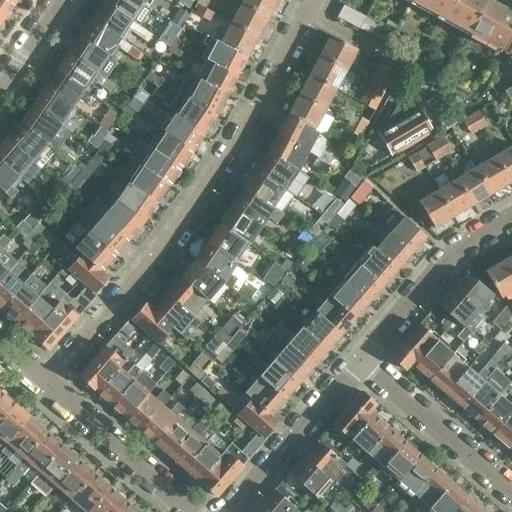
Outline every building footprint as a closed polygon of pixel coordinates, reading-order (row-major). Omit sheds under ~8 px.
[(11,0),(0,0),(0,17),(4,20),(6,18),(9,18),(12,14),(10,10),(16,2),(11,0)] [(103,0),(104,1),(103,2),(131,22),(132,21),(143,5),(136,0),(103,0)] [(193,1),(190,0),(177,0),(188,9),(193,1)] [(241,0),(241,2),(268,17),(276,0),(241,0)] [(485,0),(411,0),(436,13),(470,32),(486,1),(485,0)] [(486,1),(470,32),(500,49),(511,26),(511,14),(509,13),(486,1)] [(131,22),(103,2),(97,11),(94,11),(91,15),(92,18),(91,19),(120,39),(127,28),(147,42),(152,35),(132,21),(131,22)] [(241,2),(230,22),(257,36),(268,17),(241,2)] [(213,13),(198,5),(193,13),(209,21),(213,13)] [(343,5),(337,17),(359,28),(365,16),(343,5)] [(189,15),(179,8),(171,22),(180,29),(189,15)] [(377,23),(365,16),(359,28),(372,35),(377,23)] [(81,34),(79,36),(108,56),(115,45),(135,60),(140,53),(120,39),(91,19),(86,26),(83,26),(80,31),(81,34)] [(230,22),(219,42),(246,57),(257,36),(230,22)] [(167,46),(177,29),(168,23),(157,40),(167,46)] [(185,23),(172,41),(182,47),(194,29),(185,23)] [(68,52),(67,54),(96,73),(104,62),(117,71),(121,65),(108,56),(79,36),(74,43),(71,44),(68,48),(68,52)] [(211,48),(205,59),(236,76),(237,74),(241,73),(243,68),(242,65),(246,57),(219,42),(215,40),(208,36),(204,45),(211,48)] [(330,36),(319,56),(346,71),(354,55),(353,54),(356,50),(345,44),(346,43),(341,41),(340,41),(330,36)] [(182,47),(172,41),(166,50),(180,58),(185,48),(182,47)] [(478,44),(471,41),(467,49),(474,52),(478,44)] [(57,68),(56,70),(84,90),(91,80),(110,93),(115,86),(96,73),(67,54),(63,60),(60,61),(56,65),(57,68)] [(319,56),(308,76),(335,90),(346,71),(319,56)] [(419,65),(430,71),(434,63),(423,57),(419,65)] [(188,74),(195,78),(227,94),(227,93),(230,92),(233,87),(232,84),(236,76),(205,59),(202,66),(194,62),(188,74)] [(395,71),(380,62),(370,81),(385,90),(392,76),(395,71)] [(50,80),(44,88),(72,108),(84,90),(56,70),(55,72),(52,72),(49,76),(50,80)] [(162,81),(150,73),(145,80),(158,88),(162,81)] [(308,76),(298,95),(325,109),(335,90),(308,76)] [(195,78),(186,96),(216,114),(218,111),(221,110),(224,105),(223,102),(227,94),(195,78)] [(385,90),(370,81),(365,90),(380,99),(385,90)] [(72,108),(44,88),(43,89),(40,89),(37,94),(38,97),(32,105),(60,125),(70,132),(75,124),(65,118),(72,108)] [(148,96),(138,89),(133,97),(143,104),(148,96)] [(210,124),(216,114),(186,96),(179,92),(167,109),(174,114),(203,134),(205,132),(208,131),(211,127),(210,124)] [(333,113),(325,109),(298,95),(287,115),(304,123),(314,129),(322,133),(333,113)] [(25,114),(20,122),(49,142),(53,145),(59,138),(54,135),(60,125),(32,105),(31,106),(28,106),(24,111),(25,114)] [(135,112),(126,106),(119,117),(127,123),(135,112)] [(393,156),(430,133),(418,112),(412,115),(397,106),(386,124),(392,127),(379,134),(393,156)] [(98,124),(106,130),(117,115),(109,109),(98,124)] [(477,111),(469,116),(478,130),(486,126),(477,111)] [(369,120),(353,112),(348,120),(365,129),(369,120)] [(203,134),(174,114),(162,131),(192,151),(192,150),(196,150),(199,146),(198,142),(203,134)] [(304,123),(287,115),(283,123),(280,124),(277,129),(279,132),(277,134),(307,152),(318,132),(314,130),(314,129),(304,123)] [(469,116),(461,121),(470,135),(478,130),(469,116)] [(504,128),(511,122),(511,119),(504,118),(500,122),(504,128)] [(364,129),(348,120),(344,129),(360,137),(364,129)] [(12,131),(5,138),(32,162),(48,143),(49,142),(20,122),(18,124),(15,124),(11,128),(12,131)] [(162,131),(150,149),(180,169),(181,168),(184,168),(187,163),(186,160),(192,151),(162,131)] [(94,148),(100,141),(90,134),(84,141),(94,148)] [(106,134),(101,141),(109,146),(111,148),(115,141),(106,134)] [(307,152),(277,134),(273,143),(269,144),(267,148),(268,151),(267,153),(297,172),(307,152)] [(444,137),(437,141),(446,156),(453,151),(444,137)] [(39,168),(32,162),(5,138),(4,140),(1,140),(0,140),(0,160),(18,177),(18,178),(26,184),(39,168)] [(511,142),(510,139),(491,151),(495,157),(510,183),(511,181),(511,142)] [(101,141),(89,158),(97,163),(109,146),(101,141)] [(437,141),(429,146),(438,161),(446,156),(437,141)] [(65,145),(59,153),(71,162),(77,154),(65,145)] [(150,149),(139,166),(168,186),(173,178),(177,178),(180,174),(178,171),(180,169),(150,149)] [(257,169),(255,170),(284,191),(297,172),(267,153),(262,161),(258,161),(255,166),(257,169)] [(415,153),(407,158),(416,173),(424,168),(415,153)] [(495,157),(476,169),(491,194),(509,183),(510,183),(495,157)] [(331,168),(320,159),(314,167),(326,175),(331,168)] [(18,177),(0,160),(0,188),(12,199),(18,192),(15,189),(13,191),(9,187),(18,178),(18,177)] [(86,162),(81,169),(78,172),(85,177),(93,168),(86,162)] [(58,184),(64,189),(66,186),(78,172),(81,169),(75,164),(58,184)] [(139,166),(127,183),(156,203),(161,195),(165,196),(168,191),(166,188),(168,186),(139,166)] [(356,188),(363,180),(351,169),(344,178),(356,188)] [(476,169),(457,180),(472,205),(491,194),(476,169)] [(244,187),(243,189),(272,208),(284,191),(255,170),(250,178),(246,179),(243,183),(244,187)] [(74,192),(85,177),(78,172),(66,186),(74,192)] [(332,194),(335,196),(342,202),(344,202),(346,199),(351,191),(354,189),(353,188),(343,180),(332,194)] [(457,180),(438,192),(453,217),(472,205),(457,180)] [(116,200),(115,201),(144,222),(150,212),(153,213),(156,208),(155,205),(156,203),(127,183),(116,200)] [(50,205),(58,196),(51,191),(48,188),(40,196),(50,205)] [(232,205),(230,207),(260,226),(266,217),(275,224),(281,215),(272,208),(243,189),(238,196),(234,197),(231,202),(232,205)] [(419,203),(434,228),(453,217),(438,192),(419,203)] [(335,196),(322,216),(330,221),(342,202),(335,196)] [(144,222),(115,201),(107,210),(95,200),(90,205),(102,216),(128,240),(136,231),(139,232),(142,227),(142,225),(144,222)] [(45,210),(37,204),(29,213),(37,220),(45,210)] [(220,222),(219,225),(248,244),(260,226),(230,207),(226,214),(222,215),(219,219),(220,222)] [(48,208),(42,214),(40,217),(47,224),(56,215),(48,208)] [(425,238),(392,210),(379,225),(385,230),(411,254),(412,253),(415,252),(419,248),(419,245),(425,238)] [(89,231),(88,232),(115,255),(121,248),(124,248),(128,244),(127,241),(128,240),(102,216),(94,225),(82,214),(76,220),(89,231)] [(342,221),(335,215),(330,221),(327,224),(333,231),(342,221)] [(327,224),(330,221),(322,216),(308,233),(316,238),(327,224)] [(23,237),(26,234),(30,229),(20,221),(13,229),(23,237)] [(35,223),(30,229),(26,234),(34,241),(36,242),(41,236),(38,234),(43,229),(35,223)] [(378,239),(370,247),(397,270),(398,269),(401,269),(405,264),(404,261),(411,254),(385,230),(379,225),(377,223),(369,231),(378,239)] [(212,234),(206,243),(235,262),(248,244),(219,225),(218,226),(214,226),(211,231),(212,234)] [(0,251),(2,250),(16,234),(9,227),(0,237),(0,251)] [(115,255),(88,232),(74,248),(81,254),(101,271),(107,264),(110,264),(114,260),(113,257),(115,255)] [(34,241),(26,234),(23,237),(21,239),(25,243),(22,246),(27,250),(34,241)] [(320,234),(307,248),(316,256),(328,241),(320,234)] [(291,245),(302,254),(306,249),(296,240),(291,245)] [(36,242),(34,241),(27,250),(26,251),(32,256),(41,246),(36,242)] [(200,252),(194,261),(221,282),(221,283),(230,289),(236,279),(227,274),(235,262),(206,243),(205,244),(202,244),(199,249),(200,252)] [(370,247),(357,263),(383,286),(384,285),(387,285),(391,280),(391,277),(397,270),(370,247)] [(0,251),(0,280),(16,262),(2,250),(0,251)] [(81,254),(66,270),(68,272),(85,287),(93,294),(94,293),(100,286),(103,287),(107,283),(106,279),(108,277),(81,254)] [(299,272),(309,261),(302,254),(292,266),(299,272)] [(500,297),(501,296),(503,295),(504,296),(511,291),(511,274),(504,260),(485,272),(500,297)] [(186,269),(179,278),(206,301),(221,283),(221,282),(194,261),(193,262),(189,262),(186,267),(186,269)] [(291,265),(284,261),(280,267),(287,272),(291,265)] [(16,262),(0,280),(0,309),(23,284),(23,283),(16,277),(23,268),(16,262)] [(357,263),(343,279),(369,302),(370,301),(373,301),(377,296),(376,293),(383,286),(357,263)] [(61,280),(68,272),(66,270),(63,268),(56,276),(61,280)] [(273,289),(279,281),(282,278),(274,272),(265,282),(273,289)] [(454,287),(452,289),(478,312),(487,301),(492,295),(466,273),(460,280),(457,279),(453,283),(454,287)] [(23,284),(0,309),(5,314),(5,317),(10,321),(13,320),(14,322),(37,296),(45,287),(30,274),(23,283),(23,284)] [(285,274),(282,278),(279,281),(289,289),(295,283),(285,274)] [(172,286),(165,294),(192,317),(199,324),(207,315),(199,308),(206,301),(179,278),(179,279),(175,279),(171,283),(172,286)] [(343,279),(329,295),(355,318),(356,317),(359,317),(363,312),(362,309),(369,302),(343,279)] [(37,296),(14,322),(20,326),(20,329),(24,333),(27,333),(29,334),(51,308),(58,300),(64,294),(49,281),(45,287),(37,296)] [(85,287),(74,299),(84,308),(96,295),(94,293),(93,294),(85,287)] [(283,296),(273,289),(265,297),(276,305),(283,296)] [(445,297),(439,304),(438,305),(448,313),(451,316),(450,316),(454,320),(463,327),(470,333),(476,338),(483,330),(473,323),(471,320),(478,312),(452,289),(452,290),(448,290),(444,294),(445,297)] [(51,308),(29,334),(36,341),(36,344),(40,347),(43,347),(47,350),(74,319),(84,308),(74,299),(72,297),(70,300),(64,294),(58,300),(51,308)] [(158,303),(152,309),(151,311),(165,323),(171,329),(172,328),(178,333),(179,332),(187,339),(199,324),(192,317),(165,294),(165,295),(161,295),(157,299),(158,303)] [(329,295),(314,312),(341,334),(347,327),(350,327),(354,323),(353,320),(355,318),(329,295)] [(171,329),(151,311),(152,309),(145,304),(144,305),(140,305),(136,309),(138,313),(130,321),(142,331),(156,345),(171,329)] [(511,313),(504,307),(491,323),(494,325),(499,330),(507,321),(511,314),(511,313)] [(314,312),(300,329),(326,350),(333,344),(336,343),(340,339),(339,336),(341,334),(314,312)] [(244,321),(234,313),(228,320),(238,329),(244,321)] [(447,329),(454,320),(450,316),(451,316),(448,313),(440,323),(447,329)] [(235,326),(228,320),(214,337),(225,346),(231,338),(228,336),(235,326)] [(133,328),(126,322),(119,330),(127,336),(133,328)] [(245,322),(238,330),(245,335),(251,327),(245,322)] [(286,344),(286,345),(312,367),(319,359),(322,359),(326,355),(325,352),(326,350),(300,329),(293,336),(278,322),(270,331),(286,344)] [(402,367),(405,369),(409,365),(412,368),(436,339),(423,328),(422,329),(418,326),(390,357),(394,361),(394,364),(398,367),(402,367)] [(470,333),(463,327),(455,336),(462,343),(470,333)] [(245,335),(238,330),(231,338),(225,346),(230,351),(231,352),(245,335)] [(88,386),(96,393),(119,367),(132,352),(118,340),(114,336),(104,347),(103,346),(77,376),(81,379),(81,383),(85,386),(88,386)] [(225,346),(214,337),(200,354),(210,363),(214,358),(225,346)] [(258,348),(272,360),(298,383),(305,375),(308,375),(311,371),(311,368),(312,367),(286,345),(279,352),(266,339),(258,348)] [(436,339),(412,368),(419,373),(422,373),(430,380),(452,353),(436,339)] [(477,355),(485,346),(479,341),(471,350),(477,355)] [(495,352),(483,367),(490,373),(503,359),(511,349),(504,342),(495,352)] [(159,351),(152,345),(143,355),(150,361),(159,351)] [(230,351),(225,346),(214,358),(220,363),(230,351)] [(452,353),(430,380),(431,381),(431,384),(435,387),(438,387),(445,392),(467,367),(452,353)] [(210,363),(200,354),(187,369),(197,379),(203,373),(202,372),(210,363)] [(164,374),(173,364),(167,359),(158,369),(164,374)] [(298,383),(272,360),(265,368),(256,360),(249,368),(258,377),(284,399),(290,391),(294,391),(298,387),(297,384),(298,383)] [(119,367),(96,393),(97,394),(97,397),(101,401),(104,400),(110,405),(133,380),(141,371),(134,364),(126,373),(119,367)] [(467,367),(445,392),(446,394),(446,398),(450,401),(453,400),(461,406),(483,381),(484,381),(490,373),(483,367),(476,374),(467,367)] [(133,380),(110,405),(112,406),(112,410),(116,413),(119,413),(125,418),(148,392),(155,384),(141,371),(133,380)] [(182,371),(174,381),(180,386),(188,377),(182,371)] [(203,373),(197,379),(209,389),(215,383),(203,373)] [(250,398),(270,415),(276,408),(280,408),(283,403),(283,400),(284,399),(258,377),(244,393),(250,398)] [(483,381),(461,406),(462,408),(462,412),(466,415),(469,414),(476,420),(499,394),(484,381),(483,381)] [(215,383),(209,389),(224,405),(230,398),(215,383)] [(195,397),(202,390),(197,385),(190,393),(195,397)] [(148,392),(125,418),(126,419),(126,422),(130,426),(133,425),(139,431),(163,405),(170,396),(162,390),(155,398),(148,392)] [(215,402),(202,390),(195,397),(208,409),(215,402)] [(0,418),(13,404),(7,398),(6,395),(3,391),(0,391),(0,418)] [(360,392),(332,424),(345,436),(351,440),(375,412),(371,408),(374,404),(371,402),(371,397),(368,394),(364,395),(360,392)] [(511,405),(499,394),(476,420),(477,421),(478,425),(482,428),(485,428),(492,434),(511,410),(511,405)] [(235,415),(237,417),(246,424),(256,433),(262,438),(263,437),(269,430),(273,431),(277,427),(276,423),(277,421),(270,415),(250,398),(235,415)] [(163,405),(139,431),(140,431),(141,435),(145,438),(148,438),(154,444),(177,417),(184,409),(177,402),(170,411),(163,405)] [(221,406),(215,402),(208,409),(214,414),(221,406)] [(13,404),(0,418),(0,439),(1,440),(0,440),(0,448),(1,450),(6,444),(29,418),(23,412),(22,408),(18,405),(14,405),(13,404)] [(177,417),(154,444),(159,447),(158,450),(162,454),(165,453),(168,456),(191,430),(191,429),(198,421),(184,409),(177,417)] [(511,410),(492,434),(493,435),(493,438),(497,442),(501,442),(507,447),(511,442),(511,410)] [(375,412),(351,440),(365,453),(388,427),(381,421),(381,417),(375,412)] [(246,424),(237,417),(232,422),(241,430),(246,424)] [(29,418),(6,444),(1,450),(9,456),(13,451),(22,458),(45,432),(43,430),(43,427),(39,423),(36,423),(29,418)] [(191,430),(168,456),(173,460),(173,463),(177,466),(180,466),(183,469),(206,442),(213,434),(198,422),(191,430)] [(388,427),(365,453),(380,466),(403,441),(397,434),(397,431),(392,428),(389,428),(388,427)] [(45,432),(22,458),(14,466),(22,474),(30,465),(38,472),(61,445),(60,444),(60,441),(56,437),(52,438),(45,432)] [(256,433),(238,455),(246,462),(265,439),(263,437),(262,438),(256,433)] [(194,478),(198,481),(228,447),(213,434),(206,442),(183,469),(187,472),(187,475),(191,479),(194,478)] [(403,441),(380,466),(397,481),(420,455),(412,448),(412,445),(408,442),(404,442),(403,441)] [(304,461),(330,482),(345,464),(336,456),(330,451),(328,452),(319,444),(311,453),(307,452),(303,457),(304,461)] [(61,445),(38,472),(53,486),(77,459),(75,458),(76,455),(71,451),(68,451),(61,445)] [(228,447),(198,481),(204,487),(204,490),(208,493),(211,493),(216,497),(246,462),(238,455),(228,447)] [(420,455),(397,481),(413,494),(436,469),(428,462),(428,459),(424,455),(420,455)] [(348,464),(354,469),(359,463),(353,458),(348,464)] [(77,459),(53,486),(69,500),(93,474),(91,472),(91,468),(87,465),(83,465),(77,459)] [(296,470),(292,475),(289,477),(296,484),(297,485),(299,483),(307,490),(316,498),(330,482),(304,461),(302,463),(298,462),(295,467),(296,470)] [(371,477),(377,470),(372,466),(366,472),(371,477)] [(436,469),(413,494),(429,509),(451,482),(444,476),(444,472),(439,468),(436,469)] [(99,479),(93,474),(69,500),(83,511),(88,511),(110,488),(107,486),(107,483),(103,479),(99,479)] [(358,495),(365,487),(357,480),(350,488),(358,495)] [(451,482),(429,509),(433,511),(453,511),(467,497),(465,494),(465,491),(461,488),(457,488),(451,482)] [(273,491),(255,511),(288,511),(293,507),(294,507),(307,490),(299,483),(297,485),(296,484),(283,499),(273,491)] [(110,488),(88,511),(115,511),(124,501),(123,499),(123,496),(119,493),(116,493),(110,488)] [(479,511),(482,509),(481,508),(481,505),(476,501),(472,501),(467,497),(453,511),(479,511)] [(364,506),(370,511),(378,503),(371,498),(364,506)] [(124,501),(115,511),(138,511),(139,510),(135,507),(132,507),(124,501)] [(333,511),(343,511),(345,510),(334,501),(328,508),(333,511)] [(387,511),(378,503),(370,511),(387,511)]
